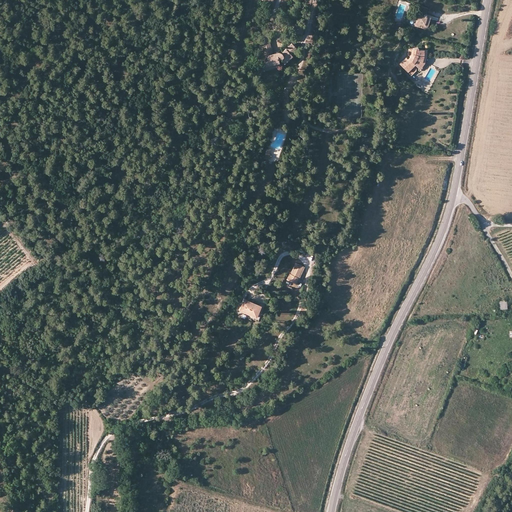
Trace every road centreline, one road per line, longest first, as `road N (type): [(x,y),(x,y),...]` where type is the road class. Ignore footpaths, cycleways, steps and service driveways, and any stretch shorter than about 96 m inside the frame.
road 1 (track): [(86,511),(95,455),(110,431),(244,387),(261,369),(296,315),(306,266),(291,252),(283,255),(267,281),(246,294)]
road 2 (tertiary): [(330,511),(365,397),(453,195)]
road 3 (tertiary): [(453,195),(487,0)]
